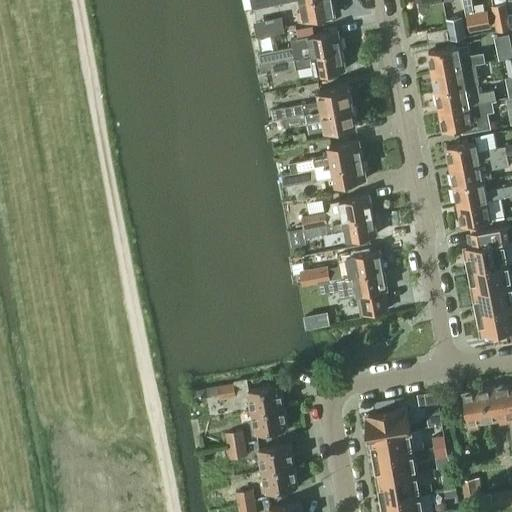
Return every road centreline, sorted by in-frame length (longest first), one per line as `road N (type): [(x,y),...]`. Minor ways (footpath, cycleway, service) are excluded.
road 1 (residential): [(452,372),(379,0)]
road 2 (residential): [(347,511),(325,393),(452,372)]
